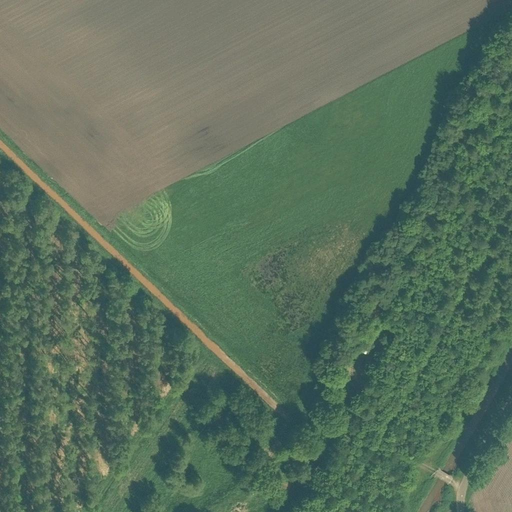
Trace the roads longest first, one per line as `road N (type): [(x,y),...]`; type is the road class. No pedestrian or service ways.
road 1 (track): [(133,511),(227,371),(0,153)]
road 2 (track): [(343,511),(511,208)]
road 3 (track): [(84,511),(198,343)]
road 4 (track): [(465,488),(339,425)]
road 5 (unclassified): [(462,511),(472,469),(511,400)]
